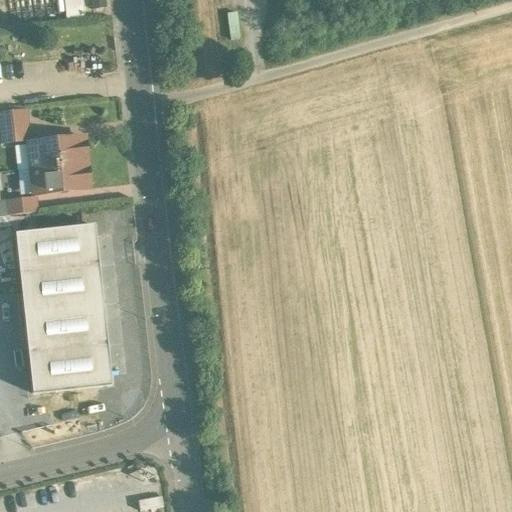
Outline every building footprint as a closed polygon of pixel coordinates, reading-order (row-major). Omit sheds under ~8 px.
[(25,113),(0,115),(0,143),(28,141),(25,113)] [(84,139),(28,145),(31,171),(86,164),(84,139)] [(86,164),(31,171),(34,196),(89,190),(86,164)] [(34,201),(0,203),(0,216),(27,215),(36,214),(34,201)] [(109,386),(92,231),(13,240),(29,395),(109,386)]
